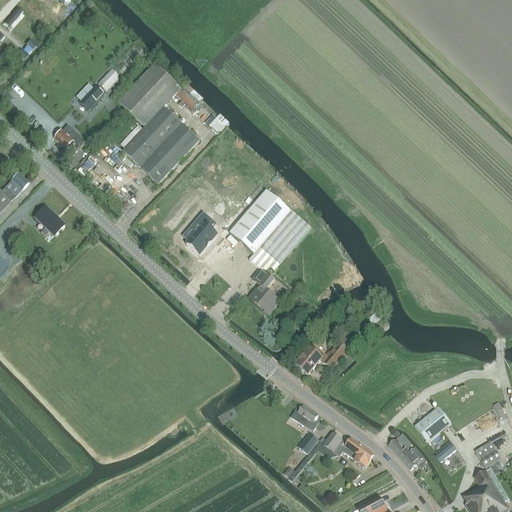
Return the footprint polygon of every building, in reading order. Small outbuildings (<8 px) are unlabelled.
[(83,0),(73,0),(73,1),(84,10),(89,4),(83,0)] [(45,4),(41,8),(51,17),(55,13),(45,4)] [(59,17),(51,24),(58,32),(66,25),(59,17)] [(8,32),(13,28),(7,20),(2,24),(8,32)] [(75,40),(80,35),(72,28),(67,34),(75,40)] [(111,28),(103,34),(110,43),(117,37),(111,28)] [(20,42),(25,38),(21,32),(16,35),(20,42)] [(28,49),(35,55),(39,51),(32,44),(28,49)] [(126,53),(124,59),(131,61),(133,56),(126,53)] [(51,72),(56,66),(47,58),(42,63),(51,72)] [(182,92),(181,91),(154,66),(118,105),(145,130),(165,110),(182,92)] [(5,73),(12,80),(16,76),(9,69),(5,73)] [(59,69),(54,73),(63,83),(68,78),(59,69)] [(121,79),(112,71),(98,86),(107,94),(121,79)] [(26,94),(30,90),(23,83),(19,88),(26,94)] [(88,113),(105,96),(96,87),(80,105),(88,113)] [(41,108),(45,101),(31,92),(30,94),(31,94),(27,100),(41,108)] [(199,143),(165,110),(145,130),(124,154),(158,186),(199,143)] [(212,130),(208,135),(215,140),(225,127),(215,119),(208,128),(212,130)] [(83,141),(79,137),(68,127),(55,141),(66,151),(73,143),(77,147),(83,141)] [(98,158),(94,162),(107,174),(115,166),(108,159),(104,163),(98,158)] [(113,171),(109,176),(118,184),(123,179),(113,171)] [(0,193),(0,194),(10,204),(29,185),(19,175),(0,194),(0,193)] [(0,193),(0,214),(10,204),(0,194),(0,193),(0,194),(0,193)] [(266,193),(229,235),(254,256),(291,214),(266,193)] [(54,238),(65,226),(45,208),(34,219),(45,229),(41,234),(45,238),(50,234),(54,238)] [(202,225),(186,243),(200,256),(226,229),(204,211),(196,220),(202,225)] [(0,230),(6,237),(20,222),(12,213),(0,225),(0,230)] [(254,256),(250,262),(265,275),(270,269),(275,273),(311,230),(292,213),(291,214),(254,256)] [(0,277),(8,269),(0,261),(0,277)] [(261,285),(252,297),(256,300),(253,303),(266,314),(276,300),(264,290),(266,288),(268,290),(274,283),(265,275),(258,282),(261,285)] [(373,309),(365,315),(373,327),(381,321),(373,309)] [(338,342),(325,358),(320,354),(317,357),(309,350),(296,367),(308,377),(320,362),(333,373),(340,365),(338,364),(349,352),(358,342),(348,333),(339,344),(338,342)] [(296,414),(292,420),(304,427),(313,434),(319,425),(315,423),(319,417),(303,407),(299,412),(298,415),(296,414)] [(438,409),(415,428),(428,445),(452,425),(438,409)] [(323,447),(334,455),(343,443),(332,435),(323,447)] [(407,452),(413,447),(403,436),(389,448),(402,463),(411,472),(416,467),(419,470),(427,463),(416,451),(410,456),(407,452)] [(302,444),(297,449),(307,457),(318,442),(312,437),(305,446),(302,444)] [(343,443),(334,455),(340,459),(346,449),(358,458),(355,462),(366,469),(374,457),(351,441),(348,446),(343,442),(343,443)] [(490,471),(475,480),(480,488),(463,499),(467,506),(466,507),(468,511),(508,511),(510,511),(506,504),(509,502),(495,477),(506,470),(501,461),(491,443),(475,453),(485,470),(489,468),(490,471)] [(291,463),(299,454),(293,449),(286,458),(291,463)] [(370,480),(382,474),(379,469),(367,476),(370,480)] [(386,511),(382,504),(380,505),(378,501),(378,500),(358,511),(386,511)]
